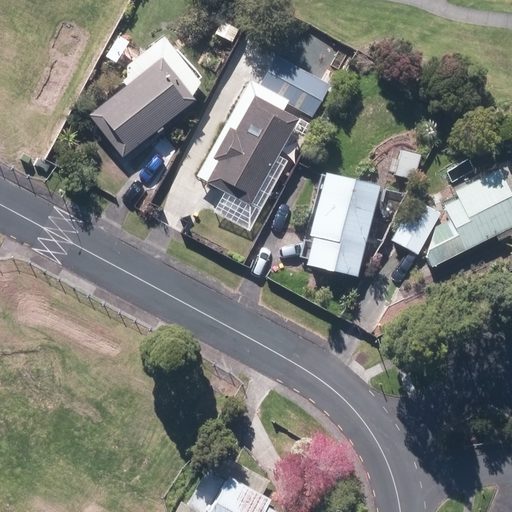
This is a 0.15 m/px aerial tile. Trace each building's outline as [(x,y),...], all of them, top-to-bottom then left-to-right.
[(0,92),(47,117),(95,27),(44,0),(38,0),(0,72),(0,92)] [(247,25),(229,14),(216,36),(234,47),(247,25)] [(81,115),(112,155),(187,96),(198,79),(159,39),(119,65),(125,82),(81,115)] [(327,80),(271,55),(255,90),(311,115),(327,80)] [(286,114),(237,91),(198,178),(246,199),(286,114)] [(511,220),(511,172),(505,158),(453,183),(434,204),(415,195),(386,234),(424,262),(511,220)] [(373,177),(320,170),(307,262),(360,269),(373,177)] [(0,410),(61,405),(56,348),(0,354),(0,410)] [(128,491),(151,453),(159,440),(155,437),(160,429),(151,423),(157,414),(113,388),(99,411),(84,403),(56,448),(128,491)] [(151,453),(128,491),(163,511),(186,474),(151,453)] [(220,470),(209,464),(188,502),(204,507),(202,511),(280,511),(285,501),(226,466),(220,470)]
